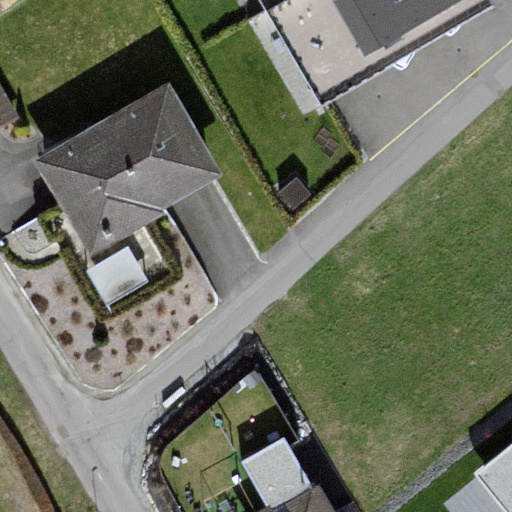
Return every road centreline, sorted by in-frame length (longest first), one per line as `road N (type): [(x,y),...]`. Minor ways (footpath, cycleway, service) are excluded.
road 1 (residential): [(511,74),(87,448)]
road 2 (residential): [(87,448),(0,316)]
